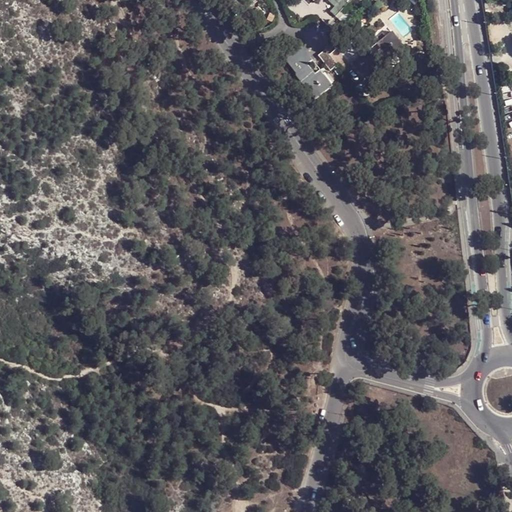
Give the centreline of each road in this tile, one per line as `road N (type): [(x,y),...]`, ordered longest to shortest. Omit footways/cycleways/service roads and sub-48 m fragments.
road 1 (residential): [(346,363),(361,238),(197,0)]
road 2 (tertiary): [(453,0),(483,367)]
road 3 (tertiary): [(511,338),(467,0)]
road 4 (residential): [(305,511),(346,363)]
